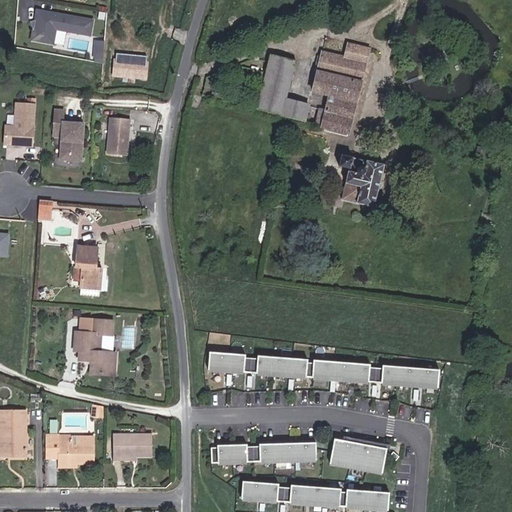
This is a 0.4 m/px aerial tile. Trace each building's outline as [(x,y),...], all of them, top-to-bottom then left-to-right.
[(97,30),(100,15),(45,4),(43,14),(38,16),(41,23),(40,34),(61,37),(63,24),(97,30)] [(82,48),(83,39),(76,38),(75,47),(82,48)] [(94,39),(93,61),(102,61),(102,39),(94,39)] [(332,122),(359,129),(379,46),(352,40),(348,52),(332,48),(322,90),(338,94),(332,122)] [(112,51),(112,41),(104,41),(103,50),(112,51)] [(146,79),(147,63),(114,60),(113,76),(146,79)] [(271,109),(288,113),(296,75),(280,70),(271,109)] [(31,144),(35,102),(16,100),(13,123),(4,122),(3,141),(31,144)] [(66,110),(56,109),(55,136),(64,136),(63,151),(70,151),(69,159),(84,160),(86,123),(65,121),(66,110)] [(111,117),(108,154),(127,155),(131,119),(111,117)] [(351,196),(383,204),(393,162),(351,152),(348,164),(358,166),(351,196)] [(53,212),(53,202),(41,201),(40,211),(53,212)] [(52,221),(53,212),(40,211),(40,221),(52,221)] [(0,253),(7,254),(9,233),(0,232),(0,253)] [(102,269),(96,269),(97,249),(77,248),(76,267),(82,268),(81,288),(101,289),(102,269)] [(117,352),(108,352),(109,334),(118,334),(119,320),(100,319),(99,333),(85,332),(80,332),(79,350),(85,351),(85,360),(98,360),(97,374),(123,375),(123,361),(117,361),(117,352)] [(99,333),(100,319),(85,319),(85,332),(99,333)] [(245,354),(209,352),(208,371),(244,374),(244,372),(256,373),(255,375),(306,379),(306,377),(313,377),(313,380),(368,385),(368,382),(380,383),(381,386),(438,389),(440,370),(382,366),(381,368),(370,367),(370,364),(313,360),(313,363),(307,363),(307,359),(258,356),(258,359),(245,358),(245,354)] [(9,452),(36,454),(37,408),(32,408),(25,408),(25,404),(19,405),(19,408),(10,408),(9,452)] [(102,419),(114,419),(114,407),(102,404),(102,419)] [(147,456),(163,457),(163,435),(125,434),(124,456),(147,456)] [(56,458),(71,459),(71,435),(57,435),(56,458)] [(82,435),(71,435),(71,459),(70,462),(87,462),(105,463),(105,438),(82,437),(82,435)] [(387,449),(334,439),(329,464),(382,475),(387,449)] [(216,447),(210,448),(211,464),(259,463),(316,462),(315,443),(258,444),(258,447),(246,447),(247,444),(217,445),(216,447)] [(390,493),(242,481),(240,500),(389,511),(390,493)]
